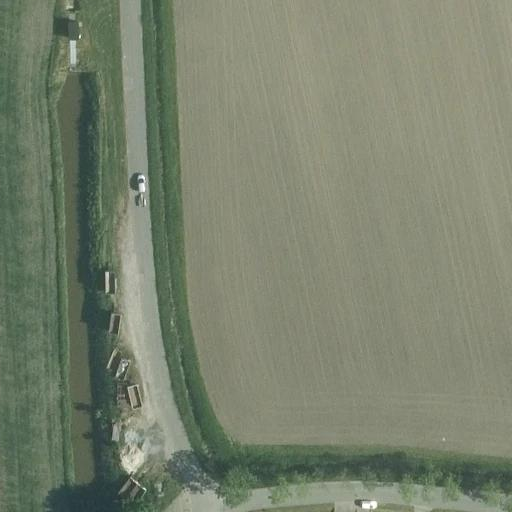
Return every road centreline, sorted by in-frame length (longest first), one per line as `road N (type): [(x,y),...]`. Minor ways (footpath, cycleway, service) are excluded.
road 1 (unclassified): [(211,506),(195,483),(160,367),(133,0)]
road 2 (residential): [(511,509),(335,492),(211,506)]
